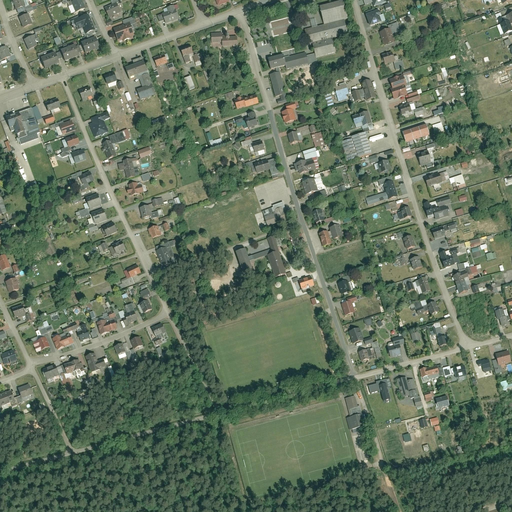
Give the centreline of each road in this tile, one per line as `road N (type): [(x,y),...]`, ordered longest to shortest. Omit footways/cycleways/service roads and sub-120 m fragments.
road 1 (residential): [(354,379),(239,11)]
road 2 (residential): [(465,348),(354,0)]
road 3 (residential): [(168,313),(62,76)]
road 4 (residential): [(220,413),(72,452)]
road 5 (residential): [(28,363),(168,313)]
road 6 (residential): [(354,379),(220,413)]
